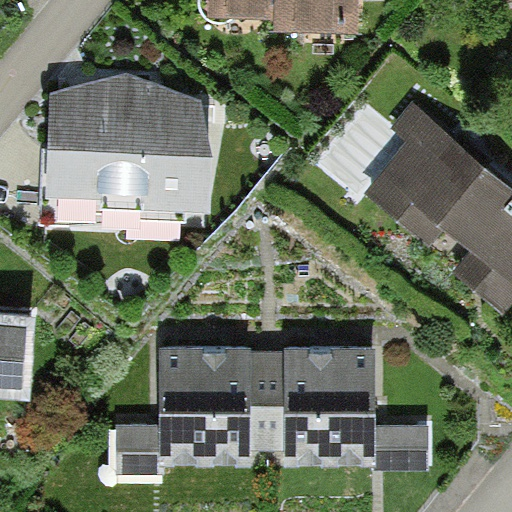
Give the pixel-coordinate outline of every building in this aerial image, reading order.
[(225,0),(225,5),(299,8),(299,20),(380,23),(380,0),(225,0)] [(215,92),(67,93),(67,231),(215,231),(215,92)] [(511,289),(511,174),(426,107),(404,134),(418,145),(384,188),(511,289)] [(54,313),(0,309),(0,386),(49,390),(54,313)] [(392,342),(165,348),(167,423),(168,464),(180,464),(384,459),(395,459),(394,427),(392,342)] [(168,464),(167,423),(130,424),(131,485),(180,483),(180,464),(168,464)] [(454,425),(394,427),(395,459),(384,459),(384,470),(455,469),(454,425)]
